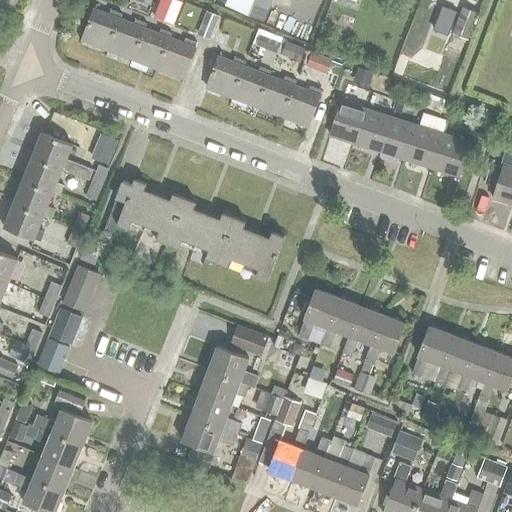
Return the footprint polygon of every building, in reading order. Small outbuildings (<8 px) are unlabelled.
[(12,0),(0,0),(0,7),(8,10),(12,0)] [(176,0),(160,0),(158,5),(177,13),(182,2),(176,0)] [(226,0),(225,5),(264,21),(271,0),(226,0)] [(437,20),(442,0),(425,0),(421,15),(437,20)] [(447,35),(456,12),(442,7),(433,29),(447,35)] [(461,7),(450,34),(452,34),(465,40),(467,40),(477,13),(461,7)] [(105,49),(118,17),(120,13),(109,9),(107,13),(94,8),(82,39),(105,49)] [(210,40),(219,16),(206,11),(196,35),(210,40)] [(105,49),(131,59),(144,26),(145,23),(134,18),(133,22),(118,17),(105,49)] [(156,68),(169,36),(170,32),(159,28),(158,32),(144,26),(131,59),(156,68)] [(259,34),(255,45),(265,49),(276,53),(280,42),(260,35),(259,34)] [(183,42),(169,36),(156,68),(182,78),(196,42),(184,37),(183,42)] [(299,61),(304,48),(286,41),(281,54),(299,61)] [(332,59),(311,52),(306,66),(326,74),(327,72),(331,60),(332,59)] [(232,61),(217,56),(205,87),(231,97),(243,65),(245,61),(234,56),(232,61)] [(446,93),(458,63),(443,58),(432,87),(446,93)] [(342,64),(331,60),(327,72),(337,76),(342,64)] [(231,97),(257,107),(269,74),(270,70),(259,66),(257,70),(243,65),(231,97)] [(373,73),(357,68),(353,79),(369,84),(373,73)] [(282,79),(269,74),(257,107),(281,116),(293,84),(295,80),(284,75),(282,79)] [(308,89),(293,84),(281,116),(306,125),(320,89),(309,85),(308,89)] [(428,98),(425,107),(440,113),(444,104),(428,98)] [(329,135),(355,143),(366,109),(340,101),(331,129),(329,135)] [(380,151),(391,117),(366,109),(355,143),(380,151)] [(380,151),(405,159),(416,124),(391,117),(380,151)] [(441,132),(430,129),(416,124),(405,159),(430,167),(441,132)] [(473,130),(470,142),(481,145),(485,134),(473,130)] [(32,155),(32,156),(63,168),(62,169),(89,180),(93,170),(66,159),(72,144),(41,132),(32,155)] [(470,142),(441,132),(430,167),(458,176),(470,142)] [(100,133),(91,158),(108,165),(118,140),(100,133)] [(511,153),(504,151),(500,163),(504,164),(511,167),(511,164),(511,153)] [(53,191),(53,193),(60,196),(61,194),(64,187),(56,184),(62,169),(63,168),(32,156),(22,179),(53,191)] [(504,164),(493,199),(511,204),(511,166),(511,167),(504,164)] [(100,184),(105,171),(95,167),(90,180),(100,184)] [(501,172),(489,168),(484,184),(496,188),(501,172)] [(22,179),(13,203),(44,215),(43,217),(50,220),(54,210),(47,207),(53,193),(53,191),(22,179)] [(111,238),(116,225),(127,229),(130,226),(156,235),(154,239),(177,248),(178,245),(205,255),(204,259),(227,268),(229,264),(255,274),(254,277),(266,282),(283,236),(271,231),(266,243),(240,233),(245,221),(221,212),(217,224),(191,214),(195,202),(172,193),(167,205),(141,195),(145,183),(134,179),(132,185),(122,181),(115,198),(117,199),(103,235),(111,238)] [(94,200),(100,184),(90,180),(84,197),(94,200)] [(42,241),(45,232),(38,229),(43,217),(44,215),(13,203),(4,226),(42,241)] [(87,217),(77,213),(72,226),(82,230),(87,217)] [(74,247),(82,230),(72,226),(65,243),(74,247)] [(101,252),(110,255),(114,244),(105,241),(101,252)] [(80,259),(94,264),(98,253),(84,248),(80,259)] [(19,277),(12,274),(18,259),(0,251),(0,278),(9,283),(8,283),(16,286),(19,277)] [(61,302),(83,311),(99,274),(77,265),(61,302)] [(0,278),(0,306),(6,309),(10,300),(3,297),(8,283),(9,283),(0,278)] [(53,299),(58,286),(49,283),(44,296),(53,299)] [(338,298),(315,289),(304,319),(305,320),(299,335),(308,339),(314,323),(327,328),(338,298)] [(47,316),(53,299),(44,296),(38,313),(47,316)] [(337,332),(348,336),(360,306),(338,298),(327,328),(321,344),(331,347),(337,332)] [(378,313),(360,306),(348,336),(343,352),(352,355),(358,340),(367,343),(378,313)] [(70,343),(81,317),(59,308),(48,334),(70,343)] [(404,323),(378,313),(367,343),(370,344),(364,360),(375,364),(380,349),(393,354),(404,323)] [(268,336),(237,325),(230,345),(261,356),(268,336)] [(427,360),(439,364),(450,334),(428,326),(417,356),(418,356),(412,373),(421,377),(427,360)] [(34,348),(40,333),(31,329),(25,344),(34,348)] [(473,343),(450,334),(439,364),(433,381),(443,384),(449,368),(461,373),(473,343)] [(68,347),(46,338),(36,364),(57,373),(68,347)] [(294,343),(291,352),(300,355),(301,351),(299,345),(294,343)] [(495,351),(473,343),(461,373),(455,389),(443,424),(459,429),(467,405),(465,404),(467,396),(465,395),(465,393),(466,394),(470,385),(480,389),(495,351)] [(28,363),(34,348),(25,344),(19,360),(28,363)] [(242,370),(247,359),(216,347),(207,371),(249,387),(254,389),(259,376),(242,370)] [(511,377),(511,357),(495,351),(480,389),(481,389),(478,398),(487,401),(494,385),(507,390),(511,377)] [(18,366),(0,357),(0,373),(13,379),(18,366)] [(338,370),(333,382),(350,388),(354,376),(338,370)] [(207,371),(198,394),(229,406),(234,393),(245,397),(249,387),(207,371)] [(41,375),(39,380),(54,386),(56,381),(41,375)] [(303,391),(321,397),(325,382),(308,377),(303,391)] [(273,386),(270,394),(282,398),(285,390),(273,386)] [(81,413),(86,400),(59,390),(55,403),(81,413)] [(224,419),(229,406),(198,394),(190,417),(221,428),(237,434),(241,425),(224,419)] [(266,411),(276,415),(282,399),(271,395),(266,411)] [(274,420),(290,426),(299,403),(283,397),(274,420)] [(391,397),(388,406),(407,413),(410,404),(391,397)] [(3,399),(0,405),(0,415),(6,417),(11,403),(3,399)] [(427,401),(420,420),(431,424),(439,405),(427,401)] [(351,403),(348,412),(360,417),(364,408),(351,403)] [(24,422),(29,407),(21,404),(15,419),(24,422)] [(268,471),(289,479),(302,449),(308,431),(309,431),(316,412),(305,408),(298,426),(300,427),(293,446),(279,440),(268,471)] [(33,426),(41,429),(46,431),(82,445),(92,422),(61,409),(56,422),(37,415),(33,426)] [(365,428),(377,433),(383,418),(371,413),(365,428)] [(487,427),(483,437),(496,441),(504,420),(491,415),(487,427)] [(237,434),(221,428),(190,417),(181,441),(192,446),(186,462),(206,469),(217,439),(233,445),(237,434)] [(261,417),(258,423),(268,426),(270,420),(261,417)] [(482,439),(483,437),(487,427),(470,420),(465,433),(482,439)] [(14,421),(8,436),(22,441),(25,434),(28,426),(14,421)] [(82,445),(46,431),(41,429),(37,439),(47,443),(41,456),(73,469),(82,445)] [(423,439),(399,431),(391,453),(414,462),(423,439)] [(315,454),(302,449),(289,479),(312,487),(324,457),(331,439),(321,436),(315,454)] [(262,444),(246,438),(239,457),(255,463),(262,444)] [(324,457),(312,487),(333,495),(345,465),(352,447),(343,444),(336,462),(324,457)] [(0,466),(5,469),(11,454),(3,451),(0,457),(0,466)] [(358,470),(345,465),(333,495),(357,504),(368,474),(367,474),(373,456),(365,453),(358,470)] [(73,469),(41,456),(32,480),(63,493),(73,469)] [(508,467),(484,458),(476,478),(501,487),(508,467)] [(383,511),(412,511),(421,489),(404,483),(410,466),(400,462),(393,481),(394,482),(383,511)] [(451,463),(446,477),(457,481),(462,467),(451,463)] [(45,511),(55,511),(63,493),(32,480),(17,474),(13,485),(28,491),(23,503),(45,511)] [(441,511),(446,499),(450,500),(453,493),(456,484),(445,479),(439,495),(421,489),(412,511),(441,511)] [(0,508),(5,510),(12,494),(0,488),(0,508)] [(453,493),(450,500),(446,499),(441,511),(475,511),(482,494),(471,490),(468,499),(453,493)]
